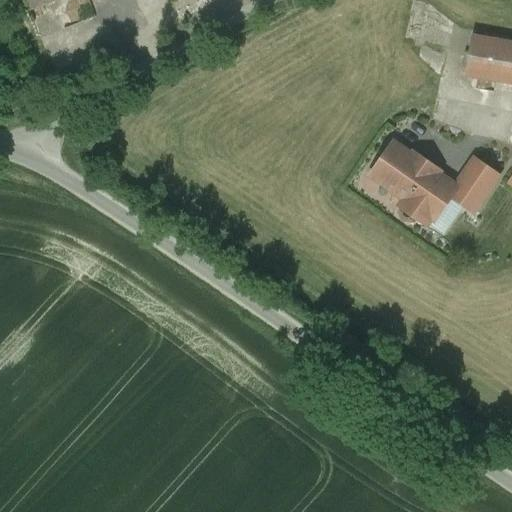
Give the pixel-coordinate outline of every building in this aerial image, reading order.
[(25,0),(29,11),(57,0),(25,0)] [(511,44),(471,37),(465,75),(511,83),(511,44)] [(37,86),(10,78),(1,110),(29,117),(37,86)] [(439,172),(413,154),(411,156),(394,143),(371,176),(405,199),(400,206),(417,218),(422,212),(434,220),(451,196),(457,188),(455,187),(438,174),(439,172)] [(474,160),(455,187),(457,188),(451,196),(473,211),(498,176),(474,160)] [(390,206),(394,199),(362,177),(357,184),(390,206)]
